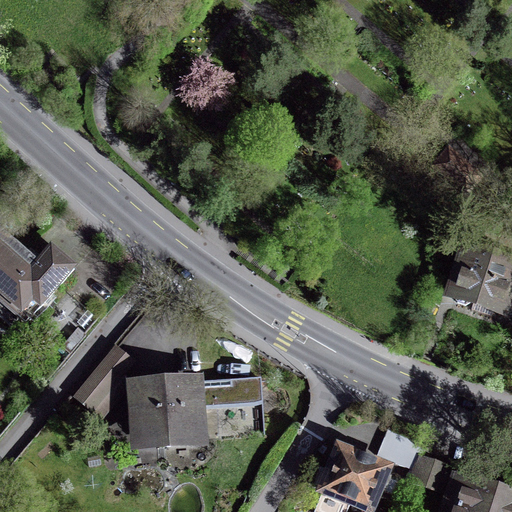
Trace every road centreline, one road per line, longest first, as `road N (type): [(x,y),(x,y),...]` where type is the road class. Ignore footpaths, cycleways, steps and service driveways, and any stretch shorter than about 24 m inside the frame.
road 1 (residential): [(172,254),(81,376),(0,464)]
road 2 (primary): [(0,100),(172,254)]
road 3 (primary): [(172,254),(347,363)]
road 4 (primary): [(347,363),(511,427)]
road 5 (residential): [(347,363),(275,511)]
